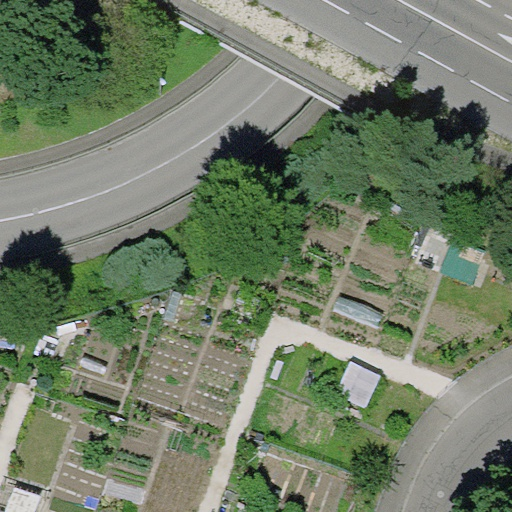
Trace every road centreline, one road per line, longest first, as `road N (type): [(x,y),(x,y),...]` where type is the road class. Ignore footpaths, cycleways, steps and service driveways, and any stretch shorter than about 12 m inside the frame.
road 1 (tertiary): [(358,0),(293,85),(218,132),(138,176),(0,216)]
road 2 (residential): [(435,511),(454,457),(490,410),(511,398)]
road 3 (primary): [(399,0),(511,61)]
